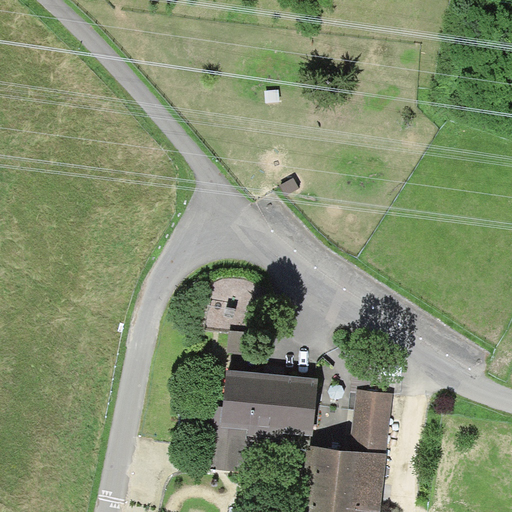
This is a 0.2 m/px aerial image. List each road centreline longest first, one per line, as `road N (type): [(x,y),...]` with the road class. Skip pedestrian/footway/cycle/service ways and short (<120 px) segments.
road 1 (unclassified): [(511,401),(487,396),(325,296),(213,184)]
road 2 (unclassified): [(104,511),(150,303),(213,184)]
road 3 (unclassified): [(213,184),(111,63),(43,0)]
